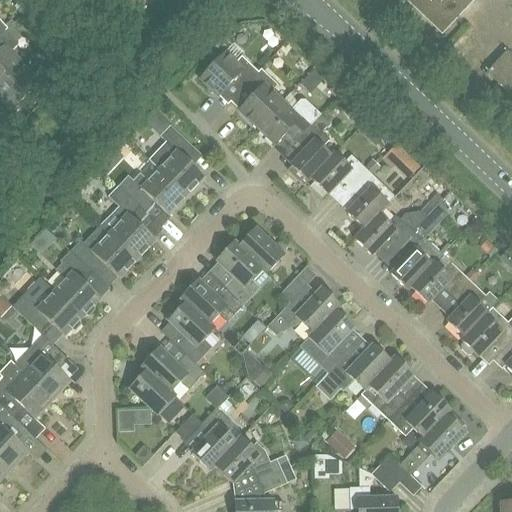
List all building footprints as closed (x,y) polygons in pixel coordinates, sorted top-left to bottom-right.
[(405,0),(436,29),(450,14),(456,20),(474,0),(405,0)] [(18,46),(13,41),(19,36),(11,27),(8,30),(0,36),(0,86),(23,65),(11,52),(18,46)] [(511,56),(507,52),(486,74),(498,85),(491,92),(511,112),(511,56)] [(241,92),(244,89),(258,73),(241,58),(235,64),(225,54),(200,80),(218,98),(232,83),(241,92)] [(48,67),(41,72),(35,78),(23,65),(0,86),(0,100),(10,112),(22,101),(29,109),(64,78),(57,70),(48,67)] [(82,69),(78,65),(66,76),(70,80),(82,69)] [(257,129),(282,103),(271,93),(278,87),(261,71),(258,73),(244,89),(253,97),(239,112),(257,129)] [(334,86),(329,91),(337,98),(341,94),(334,86)] [(298,140),(312,125),(321,116),(305,101),(301,101),(291,111),(282,103),(257,129),(275,146),(289,131),(298,140)] [(149,127),(159,117),(154,113),(153,111),(143,122),(144,123),(149,127)] [(360,131),(366,138),(376,127),(369,121),(360,131)] [(331,158),(322,149),(329,141),(312,125),(298,140),(295,143),(304,152),(290,166),(292,168),(288,172),(299,183),(304,179),(308,183),(311,180),(331,158)] [(159,171),(187,198),(204,179),(185,160),(194,150),(170,127),(160,138),(167,144),(149,163),(151,164),(159,171)] [(407,156),(397,146),(384,159),(394,169),(407,156)] [(351,191),(368,172),(351,156),(343,164),(334,155),(331,158),(311,180),(315,184),(311,188),(322,199),(326,195),(328,196),(342,182),(351,191)] [(104,160),(97,168),(106,177),(114,169),(107,162),(104,160)] [(148,202),(151,200),(169,217),(187,198),(159,171),(151,164),(140,175),(133,183),(128,178),(118,188),(149,217),(147,215),(154,208),(148,202)] [(378,216),(378,217),(388,206),(378,197),(385,189),(368,172),(351,191),(361,199),(347,214),(364,230),(364,231),(378,216)] [(139,227),(149,217),(118,188),(108,198),(118,208),(101,227),(110,235),(137,261),(155,243),(139,227)] [(427,217),(435,209),(430,204),(422,212),(423,213),(427,217)] [(435,209),(427,217),(412,233),(395,251),(404,260),(390,275),(408,292),(411,289),(410,289),(434,264),(442,256),(425,240),(449,215),(438,206),(435,209)] [(395,251),(412,233),(395,217),(387,225),(378,217),(378,216),(364,231),(364,230),(354,240),(372,257),(386,243),(395,251)] [(137,261),(110,235),(101,227),(83,245),(80,242),(70,253),(91,273),(101,263),(119,280),(137,261)] [(262,271),(266,276),(284,257),(256,231),(239,248),(238,249),(262,271)] [(274,248),(282,255),(289,248),(281,241),(274,248)] [(238,249),(239,248),(234,244),(217,263),(234,279),(224,289),(243,307),(258,291),(258,287),(252,282),(262,271),(238,249)] [(447,244),(439,253),(442,256),(450,247),(447,244)] [(82,283),(91,273),(70,253),(60,263),(62,265),(58,269),(58,274),(65,281),(54,293),(82,319),(85,316),(89,317),(94,311),(93,308),(100,301),(82,283)] [(442,290),(451,299),(468,281),(451,265),(443,273),(434,264),(410,289),(411,289),(428,305),(442,290)] [(289,305),(296,298),(307,286),(298,277),(280,296),(289,305)] [(478,305),(485,297),(468,281),(451,299),(460,308),(446,323),(463,339),(464,339),(487,315),(478,305)] [(243,307),(224,289),(215,298),(198,282),(181,301),(185,305),(185,304),(209,327),(209,326),(219,316),(225,322),(229,322),(243,307)] [(335,312),(336,312),(340,308),(322,290),(317,294),(305,307),(296,298),(289,305),(267,329),(277,338),(281,334),(295,318),(302,325),(313,335),(335,312)] [(79,322),(82,319),(54,293),(46,302),(43,299),(39,298),(35,298),(31,300),(28,303),(22,298),(13,308),(36,331),(46,321),(64,338),(71,331),(75,332),(81,326),(79,322)] [(0,317),(1,318),(11,308),(0,298),(0,317)] [(214,331),(209,326),(209,327),(185,304),(185,305),(168,323),(186,339),(177,348),(186,357),(195,366),(211,349),(203,342),(214,331)] [(511,324),(510,326),(492,309),(487,315),(464,339),(463,339),(461,342),(463,344),(461,346),(461,350),(470,359),(474,359),(476,356),(478,359),(492,344),(502,353),(510,344),(511,342),(511,324)] [(354,329),(336,312),(335,312),(313,335),(300,348),(328,374),(347,355),(337,346),(354,329)] [(16,367),(23,373),(52,401),(70,382),(59,372),(69,362),(44,338),(16,367)] [(391,364),(390,364),(372,347),(356,364),(347,355),(328,374),(326,377),(341,391),(345,391),(353,382),(364,393),(369,388),(368,388),(391,364)] [(195,366),(186,357),(177,366),(159,350),(142,368),(146,373),(147,372),(170,395),(170,394),(181,384),(189,391),(204,375),(195,366)] [(245,352),(243,354),(248,378),(260,366),(245,352)] [(388,422),(406,403),(397,394),(413,377),(394,359),(390,364),(391,364),(368,388),(369,388),(364,393),(361,396),(388,422)] [(175,398),(170,394),(170,395),(147,372),(146,373),(129,390),(157,417),(175,398)] [(35,420),(52,401),(23,373),(11,386),(3,378),(0,381),(0,406),(2,409),(14,419),(23,409),(35,420)] [(446,416),(446,417),(450,412),(432,395),(415,412),(406,403),(388,422),(405,438),(413,430),(423,440),(446,416)] [(226,402),(220,409),(226,414),(232,407),(226,402)] [(14,419),(2,409),(0,411),(0,461),(10,472),(28,453),(17,442),(27,432),(14,419)] [(210,472),(214,468),(236,444),(226,434),(233,426),(216,410),(202,425),(199,429),(208,438),(192,455),(210,472)] [(199,429),(202,425),(193,416),(175,434),(185,443),(199,429)] [(464,434),(446,417),(446,416),(423,440),(419,444),(437,462),(464,434)] [(354,450),(336,433),(325,444),(343,462),(354,450)] [(258,483),(282,473),(277,461),(270,464),(265,453),(256,444),(251,450),(240,439),(236,444),(214,468),(232,485),(251,464),(254,467),(256,470),(253,471),(258,483)] [(153,456),(144,447),(135,456),(145,465),(153,456)] [(315,481),(328,481),(328,457),(314,457),(315,481)] [(380,467),(399,484),(408,475),(389,457),(380,467)] [(0,482),(10,472),(0,461),(0,482)] [(390,494),(399,484),(380,467),(371,476),(390,494)] [(282,473),(258,483),(263,495),(287,485),(282,473)] [(396,511),(397,499),(370,500),(369,489),(350,490),(350,511),(358,511),(396,511)] [(282,511),(282,502),(235,504),(235,511),(282,511)]
